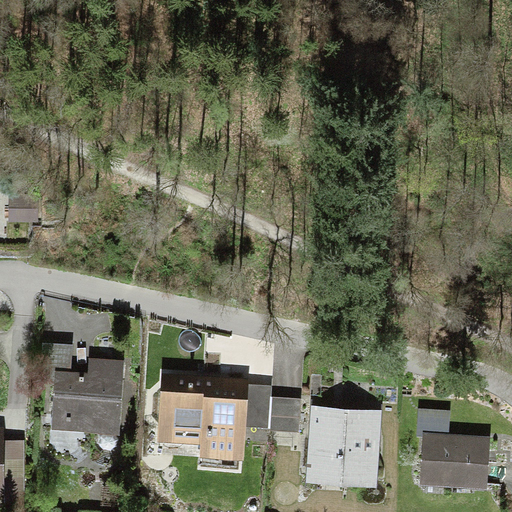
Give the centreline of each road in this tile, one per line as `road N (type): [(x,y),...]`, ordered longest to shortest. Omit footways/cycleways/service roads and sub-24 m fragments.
road 1 (track): [(0,103),(511,347)]
road 2 (residential): [(0,275),(439,361),(511,399)]
